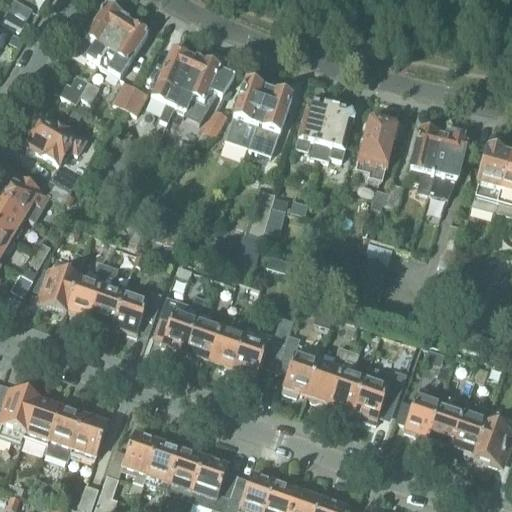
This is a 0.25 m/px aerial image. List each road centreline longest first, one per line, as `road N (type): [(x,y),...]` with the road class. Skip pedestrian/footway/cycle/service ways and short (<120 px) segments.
road 1 (residential): [(0,344),(479,511)]
road 2 (residential): [(170,0),(324,66),(511,111)]
road 3 (residential): [(0,123),(73,0)]
